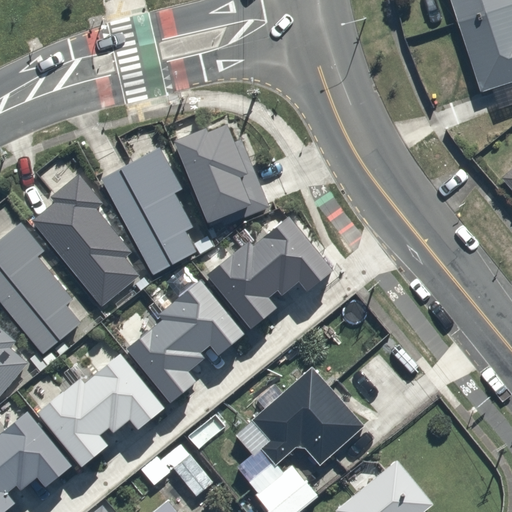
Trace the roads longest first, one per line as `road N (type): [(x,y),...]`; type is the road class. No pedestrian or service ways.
road 1 (secondary): [(511,350),(368,171),(341,117),(309,16)]
road 2 (secondary): [(0,108),(95,69),(309,16)]
